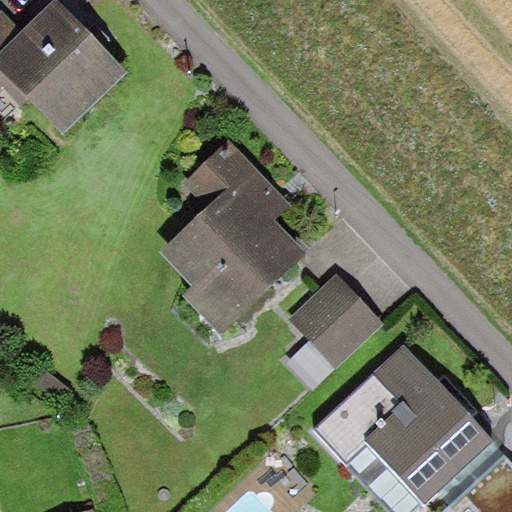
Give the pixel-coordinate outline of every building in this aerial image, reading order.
[(2,11),(0,13),(0,105),(9,115),(27,98),(64,136),(128,75),(91,36),(58,2),(24,34),(2,11)] [(212,208),(162,257),(194,290),(187,298),(222,333),(303,253),(274,224),(292,206),(230,144),(189,185),(212,208)] [(338,277),(291,319),(313,343),(295,359),(317,384),(382,326),(338,277)] [(409,348),(315,431),(343,463),(368,441),(427,507),(496,445),(477,424),(409,348)] [(511,511),(511,462),(506,456),(449,511),(511,511)]
